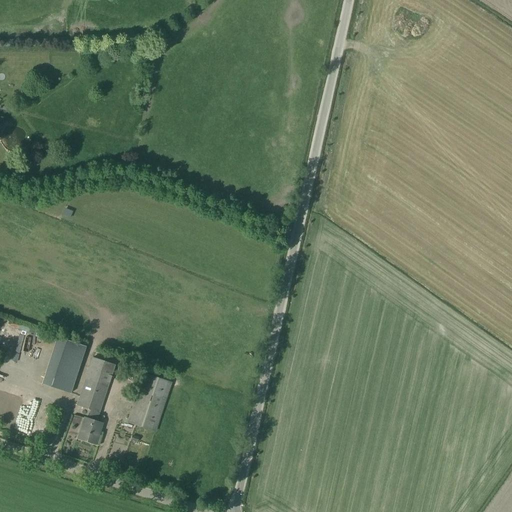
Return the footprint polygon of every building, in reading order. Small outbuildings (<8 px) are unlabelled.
[(40,350),(40,334),(28,334),(27,350),(40,350)] [(60,343),(47,385),(76,394),(90,347),(71,341),(70,346),(60,343)] [(92,357),(76,406),(90,410),(87,419),(96,422),(98,413),(106,389),(115,364),(92,357)] [(143,373),(126,423),(155,432),(172,383),(143,373)] [(25,411),(29,402),(21,399),(17,408),(22,410),(25,411)] [(84,418),(77,439),(95,445),(102,424),(84,418)]
